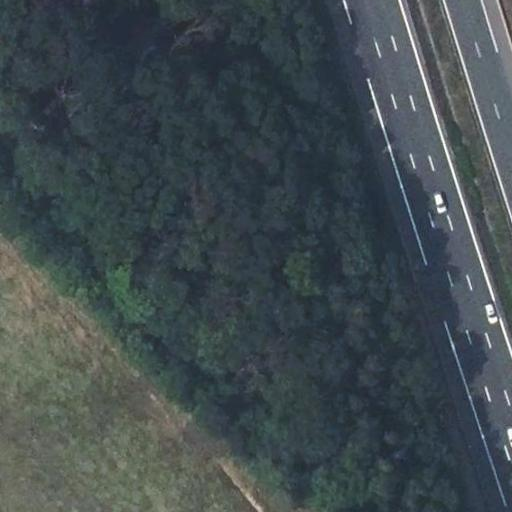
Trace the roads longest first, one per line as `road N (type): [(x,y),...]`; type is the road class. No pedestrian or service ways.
road 1 (motorway): [(372,0),(511,436)]
road 2 (motorway): [(511,150),(465,0)]
